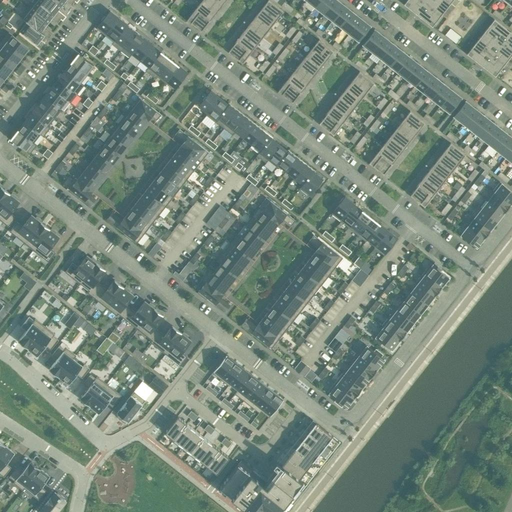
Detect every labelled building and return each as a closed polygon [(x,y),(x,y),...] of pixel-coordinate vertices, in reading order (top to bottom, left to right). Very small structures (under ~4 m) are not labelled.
[(36,0),(34,0),(28,8),(47,23),(51,19),(57,24),(61,19),(36,0)] [(54,0),(36,0),(61,19),(62,21),(66,16),(58,10),(62,5),(54,0)] [(215,0),(202,0),(201,2),(215,14),(222,5),(215,0)] [(268,0),(261,9),(276,20),(283,11),(268,0)] [(320,0),(315,7),(323,14),(334,0),(320,0)] [(336,0),(334,0),(323,14),(332,20),(344,6),(336,0)] [(406,0),(403,4),(414,12),(415,13),(416,14),(420,17),(421,18),(422,19),(432,27),(453,0),(406,0)] [(201,2),(194,11),(208,22),(215,14),(201,2)] [(344,6),(332,20),(340,27),(352,12),(344,6)] [(21,17),(25,21),(25,20),(47,37),(46,37),(48,39),(52,34),(44,28),(47,23),(28,8),(21,17)] [(261,9),(255,17),(269,29),(276,20),(261,9)] [(102,21),(96,29),(105,36),(119,18),(110,11),(105,17),(104,16),(101,21),(102,21)] [(194,11),(187,20),(195,26),(201,31),(208,23),(209,22),(208,22),(194,11)] [(352,12),(340,27),(349,34),(361,19),(352,12)] [(255,17),(248,26),(263,37),(269,29),(255,17)] [(119,18),(105,36),(113,42),(127,25),(119,18)] [(361,19),(349,34),(358,41),(358,40),(369,27),(370,26),(361,19)] [(511,33),(494,19),(466,54),(476,62),(478,63),(479,64),(483,67),(482,67),(484,68),(485,69),(495,77),(511,55),(511,33)] [(18,29),(17,29),(37,45),(37,44),(41,40),(43,42),(46,37),(47,37),(25,20),(25,21),(18,29)] [(113,42),(112,44),(121,51),(124,47),(123,47),(136,32),(127,25),(113,42)] [(248,26),(241,34),(256,46),(263,37),(248,26)] [(450,28),(445,35),(456,44),(461,37),(450,28)] [(375,30),(363,45),(372,52),(384,37),(375,30)] [(9,32),(2,41),(21,57),(28,48),(9,32)] [(124,47),(121,51),(129,58),(132,54),(144,38),(136,32),(123,47),(124,47)] [(241,34),(235,43),(249,54),(256,46),(241,34)] [(384,37),(372,52),(381,59),(392,44),(384,37)] [(144,38),(132,54),(140,61),(153,45),(144,38)] [(319,39),(312,48),(326,60),(334,51),(319,39)] [(2,41),(0,43),(0,53),(15,65),(21,57),(2,41)] [(234,43),(228,52),(234,56),(234,57),(242,63),(249,54),(235,43),(234,43)] [(392,44),(381,59),(389,65),(401,51),(392,44)] [(153,45),(140,61),(148,67),(149,67),(161,52),(153,45)] [(312,48),(305,57),(320,69),(326,60),(312,48)] [(401,51),(389,65),(397,72),(409,57),(401,51)] [(148,67),(146,71),(155,78),(156,76),(170,59),(161,52),(149,67),(148,67)] [(0,53),(0,67),(8,74),(15,65),(0,53)] [(78,53),(71,62),(86,74),(93,65),(78,53)] [(305,57),(298,65),(313,77),(320,69),(305,57)] [(409,57),(397,72),(406,79),(418,64),(409,57)] [(170,59),(156,76),(164,83),(178,65),(170,59)] [(71,62),(64,71),(80,83),(86,74),(71,62)] [(418,64),(406,79),(414,85),(426,71),(418,64)] [(178,65),(164,83),(173,90),(182,78),(183,79),(187,74),(186,74),(187,72),(178,65)] [(298,65),(292,74),(306,86),(313,77),(298,65)] [(64,71),(58,79),(77,94),(84,85),(80,82),(80,83),(64,71)] [(359,71),(352,80),(367,92),(374,83),(359,71)] [(426,71),(414,85),(423,92),(435,77),(426,71)] [(292,74),(285,82),(300,94),(306,86),(292,74)] [(435,77),(423,92),(431,99),(443,84),(435,77)] [(58,79),(51,88),(66,100),(70,103),(77,94),(58,79)] [(352,80),(346,89),(360,100),(367,92),(352,80)] [(285,82),(278,92),(286,98),(292,103),(299,94),(299,95),(300,94),(285,82)] [(443,84),(431,99),(440,106),(452,91),(443,84)] [(51,88),(44,96),(60,108),(66,100),(51,88)] [(346,89),(339,97),(354,109),(360,100),(346,89)] [(203,101),(199,106),(207,113),(208,113),(220,98),(211,91),(206,97),(205,96),(202,100),(203,101)] [(452,91),(440,106),(449,113),(449,112),(460,98),(461,98),(452,91)] [(44,96),(38,105),(55,118),(62,109),(60,108),(44,96)] [(139,97),(131,107),(148,120),(151,116),(156,120),(161,115),(139,97)] [(339,97),(332,106),(347,117),(354,109),(339,97)] [(207,113),(206,115),(215,122),(229,104),(228,104),(220,98),(208,113),(207,113)] [(466,102),(454,117),(463,124),(475,109),(466,102)] [(229,104),(215,122),(223,128),(237,111),(229,104)] [(38,105),(31,113),(48,127),(48,126),(55,118),(38,105)] [(332,106),(326,114),(340,126),(347,117),(332,106)] [(131,107),(124,116),(141,129),(148,120),(131,107)] [(475,109),(463,124),(472,131),(483,116),(475,109)] [(237,111),(223,128),(232,135),(235,132),(235,131),(246,117),(237,111)] [(410,111),(403,120),(418,132),(425,123),(410,111)] [(31,113),(24,121),(40,134),(39,134),(43,137),(50,128),(48,126),(48,127),(31,113)] [(325,115),(319,123),(325,128),(325,129),(333,135),(340,126),(326,114),(325,115)] [(124,116),(117,125),(134,138),(141,129),(124,116)] [(483,116),(472,131),(480,137),(492,122),(483,116)] [(246,117),(235,131),(244,137),(254,124),(246,117)] [(403,120),(396,129),(411,140),(418,132),(403,120)] [(24,121),(17,130),(33,142),(39,134),(40,134),(24,121)] [(492,122),(480,137),(489,144),(500,129),(492,122)] [(254,124),(243,138),(252,145),(263,131),(254,124)] [(117,125),(110,134),(127,147),(134,138),(117,125)] [(179,129),(175,135),(184,142),(181,146),(197,159),(201,162),(208,152),(179,129)] [(396,129),(389,137),(404,149),(411,140),(396,129)] [(500,129),(489,144),(497,151),(509,136),(500,129)] [(17,130),(10,139),(16,143),(15,144),(20,148),(20,147),(22,148),(30,154),(37,145),(33,142),(17,130)] [(263,131),(252,145),(260,151),(271,137),(263,131)] [(110,134),(103,142),(120,156),(127,147),(110,134)] [(511,138),(509,136),(497,151),(505,157),(511,149),(511,138)] [(260,151),(256,156),(266,163),(269,159),(268,159),(279,145),(271,139),(272,138),(271,137),(260,151)] [(389,137),(383,146),(398,157),(404,149),(389,137)] [(103,142),(96,152),(98,153),(113,165),(120,156),(103,142)] [(450,143),(443,152),(458,164),(465,155),(450,143)] [(279,145),(268,159),(269,159),(277,166),(277,165),(288,151),(288,150),(287,151),(279,145)] [(181,146),(174,155),(190,168),(190,167),(197,159),(181,146)] [(383,146),(376,154),(391,166),(398,157),(383,146)] [(277,165),(277,166),(278,165),(286,171),(297,157),(288,151),(277,165)] [(443,152),(437,161),(451,172),(458,164),(443,152)] [(98,153),(91,162),(106,173),(113,165),(98,153)] [(376,154),(369,163),(377,170),(383,174),(390,166),(391,166),(376,154)] [(174,155),(167,164),(187,179),(194,170),(190,167),(190,168),(174,155)] [(286,171),(294,178),(305,164),(297,157),(286,171)] [(437,161),(430,169),(445,181),(451,172),(437,161)] [(91,162),(84,171),(99,182),(106,173),(91,162)] [(167,164),(160,173),(176,185),(176,186),(179,189),(187,179),(167,164)] [(294,178),(292,179),(301,186),(301,187),(314,171),(305,164),(294,178)] [(430,169),(423,178),(438,189),(445,181),(430,169)] [(77,179),(77,180),(92,191),(99,182),(84,171),(77,179)] [(301,186),(299,189),(308,196),(314,188),(315,189),(318,185),(318,184),(322,179),(314,172),(314,171),(301,187),(301,186)] [(160,173),(153,181),(169,194),(176,186),(176,185),(160,173)] [(75,178),(67,188),(90,205),(94,199),(89,195),(92,191),(77,180),(77,179),(75,178)] [(423,178),(417,186),(431,198),(438,189),(423,178)] [(153,181),(145,190),(166,206),(173,197),(169,194),(153,181)] [(511,191),(501,183),(494,192),(510,205),(511,202),(511,191)] [(416,187),(410,195),(416,200),(424,207),(431,198),(417,186),(416,187)] [(1,187),(0,188),(0,206),(10,194),(1,187)] [(145,190),(138,199),(159,215),(166,206),(145,190)] [(494,192),(488,201),(503,213),(510,205),(494,192)] [(10,194),(0,206),(0,220),(8,227),(16,217),(10,213),(19,201),(15,198),(16,197),(12,193),(11,195),(10,194)] [(340,203),(331,214),(340,221),(354,204),(345,197),(344,198),(343,198),(339,202),(340,203)] [(266,198),(259,207),(279,223),(282,219),(291,226),(295,221),(266,198)] [(138,199),(131,208),(152,224),(159,215),(138,199)] [(488,201),(481,209),(497,222),(503,213),(488,201)] [(354,204),(340,221),(349,228),(362,211),(354,204)] [(219,206),(206,223),(213,229),(214,230),(217,226),(221,221),(225,216),(228,212),(227,212),(219,206)] [(259,207),(252,216),(272,232),(279,223),(259,207)] [(131,208),(124,217),(144,233),(152,224),(131,208)] [(481,209),(474,218),(490,230),(497,222),(481,209)] [(362,211),(349,228),(357,235),(371,217),(362,211)] [(112,214),(108,220),(125,233),(123,235),(132,241),(133,240),(137,243),(144,233),(124,217),(121,221),(112,214)] [(17,222),(9,231),(24,243),(41,222),(40,221),(41,220),(37,216),(35,218),(31,215),(22,226),(17,222)] [(252,216),(244,225),(248,228),(265,241),(272,232),(252,216)] [(371,217),(357,235),(366,241),(367,240),(367,239),(379,224),(371,217)] [(474,218),(468,226),(483,239),(490,230),(474,218)] [(41,222),(24,243),(33,250),(50,229),(41,222)] [(379,224),(367,239),(367,240),(375,246),(376,246),(388,231),(379,224)] [(468,226),(461,235),(476,247),(483,239),(468,226)] [(50,229),(33,250),(48,262),(55,252),(50,248),(59,237),(55,233),(56,232),(52,228),(50,230),(50,229)] [(241,236),(241,237),(258,250),(265,241),(248,228),(241,236)] [(375,246),(374,248),(383,255),(397,238),(388,231),(376,246),(375,246)] [(238,233),(230,243),(250,259),(258,250),(241,237),(241,236),(238,233)] [(314,235),(309,241),(318,248),(315,251),(335,267),(343,258),(314,235)] [(230,243),(223,252),(243,268),(250,259),(230,243)] [(315,251),(308,260),(328,276),(335,267),(315,251)] [(223,252),(216,261),(220,264),(236,277),(243,268),(223,252)] [(72,263),(65,272),(80,284),(96,263),(95,262),(97,261),(92,257),(91,259),(87,255),(78,267),(72,263)] [(358,257),(353,263),(356,266),(361,259),(358,257)] [(361,259),(356,266),(360,268),(365,262),(361,259)] [(308,260),(301,269),(321,285),(328,276),(308,260)] [(96,263),(80,284),(88,291),(87,293),(93,297),(102,286),(96,282),(106,270),(96,263)] [(431,263),(423,273),(441,287),(449,277),(440,270),(441,268),(434,263),(433,263),(432,265),(431,263)] [(213,272),(213,273),(229,286),(236,277),(220,264),(213,272)] [(210,269),(202,279),(206,282),(222,294),(229,286),(213,273),(213,272),(210,269)] [(301,269),(294,278),(314,294),(321,285),(301,269)] [(368,275),(360,269),(351,281),(359,287),(368,275)] [(423,273),(416,282),(418,283),(434,296),(441,287),(423,273)] [(294,278),(287,287),(307,303),(314,294),(294,278)] [(202,279),(195,288),(198,291),(197,293),(206,300),(207,298),(224,311),(228,305),(219,298),(222,294),(206,282),(202,279)] [(102,286),(93,297),(107,308),(124,287),(114,280),(107,290),(102,286)] [(418,283),(411,292),(427,305),(434,296),(418,283)] [(124,287),(107,308),(116,316),(118,314),(123,318),(130,309),(125,305),(133,295),(129,292),(130,290),(126,287),(124,288),(124,287)] [(287,287),(280,296),(300,312),(307,303),(287,287)] [(404,300),(404,301),(420,314),(427,305),(411,292),(404,300)] [(280,296),(273,305),(293,321),(300,312),(280,296)] [(0,314),(3,317),(10,307),(0,299),(0,314)] [(402,299),(395,308),(413,323),(420,314),(404,301),(404,300),(402,299)] [(130,309),(123,318),(137,329),(154,308),(153,308),(154,306),(150,303),(149,304),(145,301),(136,313),(130,309)] [(273,305),(266,314),(286,330),(293,321),(273,305)] [(154,308),(137,329),(152,340),(152,341),(159,331),(154,327),(163,316),(154,308)] [(395,308),(388,317),(406,332),(413,323),(395,308)] [(266,314),(259,323),(279,339),(286,330),(266,314)] [(26,330),(18,341),(27,348),(45,327),(35,319),(34,321),(28,317),(21,326),(26,330)] [(388,317),(381,326),(399,341),(406,332),(388,317)] [(247,320),(242,326),(268,346),(271,348),(279,339),(259,323),(256,327),(247,320)] [(152,340),(150,342),(165,354),(181,333),(172,326),(164,335),(159,331),(152,341),(152,340)] [(381,326),(373,336),(392,350),(399,341),(381,326)] [(45,327),(27,348),(37,356),(46,346),(51,350),(58,340),(53,336),(55,334),(45,327)] [(334,351),(335,352),(339,347),(349,334),(341,328),(327,346),(334,351)] [(165,354),(161,359),(175,370),(179,365),(180,366),(187,356),(182,352),(191,340),(187,337),(188,336),(184,332),(182,334),(181,333),(165,354)] [(57,359),(49,369),(58,377),(73,359),(76,355),(66,347),(61,343),(52,355),(57,359)] [(365,344),(357,354),(376,369),(384,359),(381,357),(382,355),(376,349),(374,351),(365,344)] [(226,354),(212,373),(220,379),(235,361),(226,354)] [(357,354),(350,363),(369,379),(376,369),(357,354)] [(73,359),(58,377),(68,385),(77,374),(82,378),(89,369),(83,364),(82,366),(73,359)] [(235,361),(220,379),(229,386),(230,384),(243,367),(235,361)] [(350,363),(342,373),(362,388),(369,379),(350,363)] [(243,367),(230,384),(237,390),(238,390),(251,374),(243,367)] [(342,373),(335,382),(354,398),(362,388),(342,373)] [(88,387),(79,398),(89,406),(107,384),(97,376),(95,378),(90,374),(83,384),(88,387)] [(237,390),(234,393),(243,400),(259,380),(251,374),(238,390),(237,390)] [(120,409),(117,413),(118,415),(117,416),(125,423),(126,421),(128,422),(145,400),(153,389),(152,388),(142,380),(134,391),(126,401),(120,409)] [(259,380),(243,400),(251,407),(267,386),(259,380)] [(335,382),(327,392),(336,399),(335,401),(341,407),(343,405),(346,408),(354,398),(335,382)] [(107,384),(89,406),(99,414),(107,403),(112,407),(121,396),(107,384)] [(267,386),(251,407),(259,413),(261,411),(260,411),(275,393),(267,386)] [(275,393),(260,411),(261,411),(268,417),(269,418),(283,400),(283,399),(275,393)] [(177,416),(164,432),(165,433),(173,439),(174,440),(186,423),(178,416),(177,416)] [(220,487),(219,487),(232,497),(244,507),(250,511),(284,511),(340,442),(333,436),(332,435),(317,423),(312,420),(310,418),(288,445),(275,462),(273,465),(276,468),(266,480),(253,470),(241,460),(237,465),(220,487)] [(173,439),(171,441),(181,448),(195,430),(186,423),(174,440),(173,439)] [(195,430),(181,448),(189,455),(203,437),(195,430)] [(203,437),(189,455),(198,462),(199,460),(212,443),(203,437)] [(212,443),(199,460),(207,466),(220,450),(212,443)] [(5,445),(0,451),(0,474),(4,477),(11,468),(6,464),(14,453),(5,445)] [(220,450),(207,466),(216,473),(216,474),(229,457),(220,450)] [(17,467),(9,477),(14,481),(13,483),(23,491),(24,489),(40,469),(30,461),(22,471),(17,467)] [(40,469),(24,489),(39,500),(46,491),(41,487),(50,476),(40,469)] [(54,492),(38,511),(56,511),(66,501),(63,499),(64,498),(57,493),(57,494),(54,492)]
